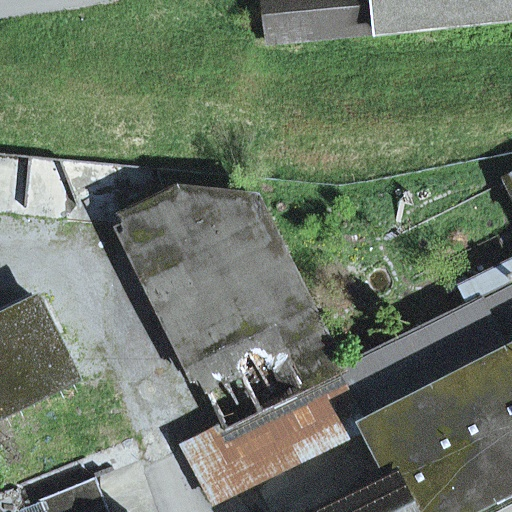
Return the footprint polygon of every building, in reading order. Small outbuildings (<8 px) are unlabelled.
[(511,0),(264,0),(269,44),(511,20),(511,0)] [(338,374),(249,194),(179,187),(120,216),(225,429),(187,448),(215,501),(365,428),(338,374)] [(338,374),(365,428),(366,431),(511,354),(511,266),(490,277),(499,295),(338,374)] [(0,418),(76,381),(36,299),(0,317),(0,418)] [(407,511),(465,511),(511,488),(511,354),(366,431),(392,480),(407,511)] [(109,511),(96,479),(40,502),(44,511),(109,511)] [(328,511),(407,511),(392,480),(328,511)] [(511,488),(465,511),(496,511),(511,504),(511,488)]
